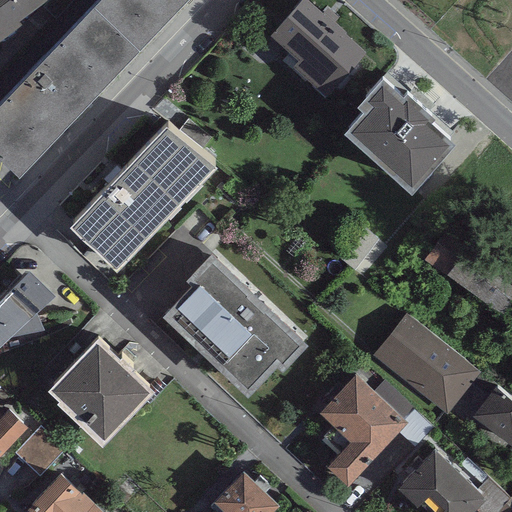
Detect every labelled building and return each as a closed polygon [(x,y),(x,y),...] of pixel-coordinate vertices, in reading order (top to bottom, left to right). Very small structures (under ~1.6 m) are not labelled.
[(0,0),(0,41),(20,27),(17,23),(48,1),(47,0),(0,0)] [(102,0),(0,109),(0,159),(20,179),(188,0),(102,0)] [(371,48),(316,0),(294,0),(270,27),(299,53),(293,60),(330,93),(371,48)] [(403,83),(382,64),(356,93),(362,98),(343,120),(411,180),(455,130),(431,108),(435,104),(406,79),(403,83)] [(214,153),(167,109),(70,214),(117,257),(214,153)] [(446,268),(471,234),(450,219),(423,255),(444,270),(446,268)] [(511,306),(511,263),(471,234),(446,268),(508,312),(511,306)] [(307,333),(211,241),(185,269),(191,274),(163,304),(247,385),(276,354),(282,360),(307,333)] [(0,336),(6,331),(43,322),(36,303),(55,285),(30,261),(0,291),(0,336)] [(480,369),(406,310),(373,351),(448,410),(480,369)] [(153,376),(98,323),(47,375),(102,429),(153,376)] [(408,414),(356,366),(319,405),(349,434),(326,459),(347,478),(408,414)] [(511,392),(496,379),(473,408),(511,439),(511,392)] [(0,446),(27,419),(8,401),(0,408),(0,407),(0,446)] [(463,511),(486,489),(434,439),(398,475),(435,511),(463,511)] [(264,511),(279,498),(243,464),(213,495),(225,506),(219,511),(264,511)] [(39,511),(109,511),(62,466),(28,501),(39,511)]
